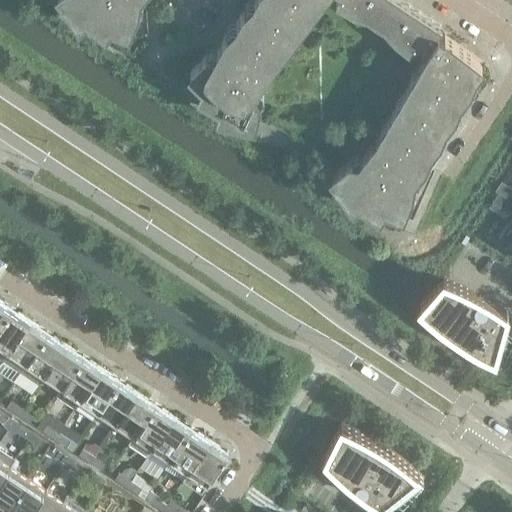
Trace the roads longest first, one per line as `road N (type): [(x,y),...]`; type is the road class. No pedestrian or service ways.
road 1 (secondary): [(504,431),(0,89)]
road 2 (secondary): [(0,128),(490,453)]
road 3 (residential): [(215,511),(257,448),(0,277)]
